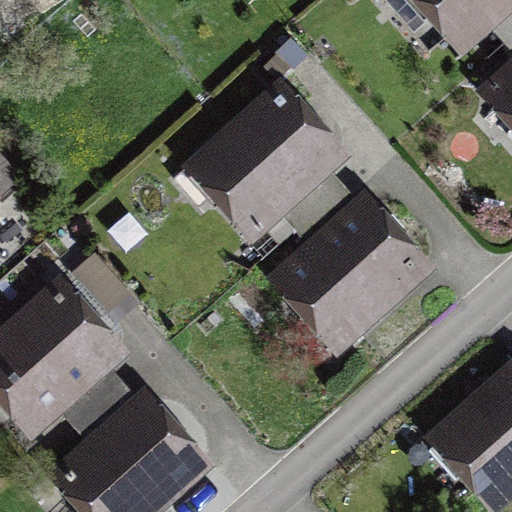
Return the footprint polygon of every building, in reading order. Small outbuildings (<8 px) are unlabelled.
[(511,36),(511,0),(424,0),(462,42),(484,22),(504,44),(511,36)] [(511,36),(504,44),(511,52),(511,76),(493,94),(511,115),(511,36)] [(260,222),(280,245),(295,231),(338,192),(318,170),(333,156),(280,97),(203,166),(197,159),(174,179),(187,193),(206,177),(253,229),(260,222)] [(337,341),(418,269),(403,252),(414,242),(390,216),(379,226),(364,209),(358,215),(338,192),(295,231),(315,253),(283,282),(337,341)] [(102,265),(81,283),(106,311),(127,293),(102,265)] [(0,400),(5,396),(32,426),(54,406),(74,428),(118,389),(98,367),(113,353),(59,294),(0,346),(0,400)] [(511,377),(441,440),(494,500),(511,484),(511,377)] [(118,389),(74,428),(94,450),(63,478),(92,511),(145,511),(197,466),(144,406),(138,411),(118,389)]
